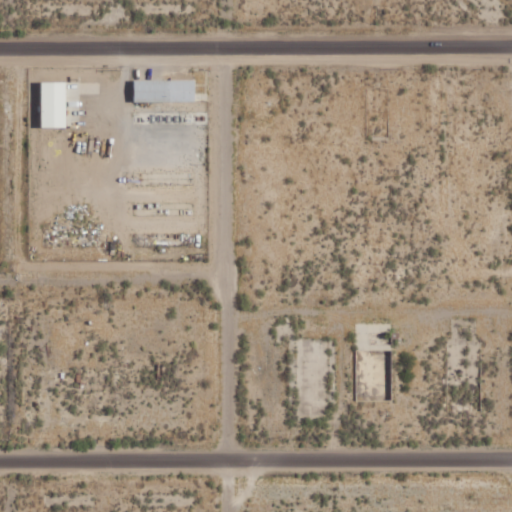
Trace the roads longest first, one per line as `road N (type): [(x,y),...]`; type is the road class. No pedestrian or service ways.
road 1 (residential): [(511,47),(0,43)]
road 2 (residential): [(511,463),(0,463)]
road 3 (residential): [(216,511),(213,46)]
road 4 (residential): [(215,280),(0,282)]
